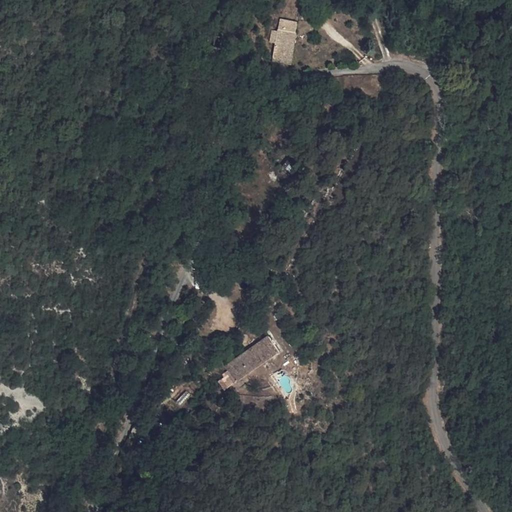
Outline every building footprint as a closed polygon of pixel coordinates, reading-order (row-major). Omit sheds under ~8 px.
[(234,0),(218,0),(216,18),(232,21),(234,0)] [(291,52),(298,20),(296,20),(298,10),(286,7),(284,17),(280,16),(280,19),(275,17),(272,28),(277,29),(273,48),(291,52)] [(186,316),(178,312),(173,325),(180,328),(186,316)] [(181,333),(171,329),(171,330),(168,337),(178,341),(181,333)] [(272,329),(253,344),(227,362),(229,365),(231,368),(238,378),(263,361),(283,346),(272,329)] [(217,374),(229,365),(227,362),(223,356),(211,365),(217,374)] [(238,378),(231,368),(226,372),(228,375),(221,380),(226,387),(238,378)]
